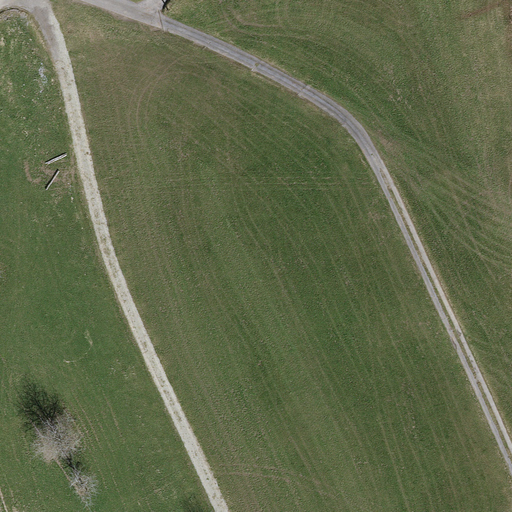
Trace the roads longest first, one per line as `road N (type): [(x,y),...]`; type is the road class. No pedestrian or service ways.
road 1 (track): [(144,15),(313,96),(359,133),(511,461)]
road 2 (track): [(35,0),(57,46),(111,261),(222,511)]
